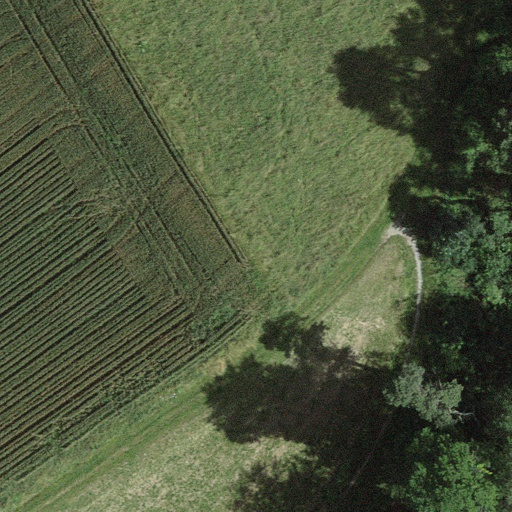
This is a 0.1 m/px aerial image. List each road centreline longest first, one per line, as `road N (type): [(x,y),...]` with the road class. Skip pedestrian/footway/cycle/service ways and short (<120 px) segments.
road 1 (track): [(476,0),(462,63),(420,173),(371,249),(271,345),(16,511)]
road 2 (track): [(371,249),(342,464),(327,511)]
